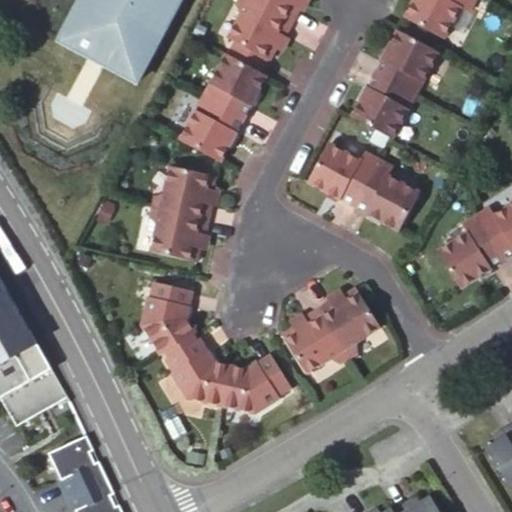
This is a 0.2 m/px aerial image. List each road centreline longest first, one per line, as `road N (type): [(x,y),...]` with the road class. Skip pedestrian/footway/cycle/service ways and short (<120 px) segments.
road 1 (tertiary): [(12,227),(155,511)]
road 2 (residential): [(429,366),(368,269),(252,211)]
road 3 (residential): [(194,511),(400,388)]
road 4 (residential): [(252,211),(361,0)]
road 5 (residential): [(400,388),(476,511)]
